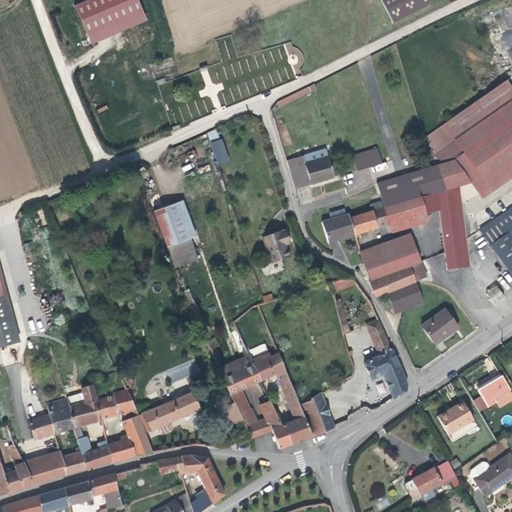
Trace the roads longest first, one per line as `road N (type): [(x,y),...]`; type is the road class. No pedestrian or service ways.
road 1 (residential): [(253,101),(305,239),(359,275),(419,389)]
road 2 (unclassified): [(0,216),(253,101)]
road 3 (unclassified): [(253,101),(467,0)]
road 4 (residential): [(204,451),(163,454),(0,498)]
road 5 (track): [(105,168),(36,0)]
road 6 (unknown): [(4,214),(34,320),(26,353)]
